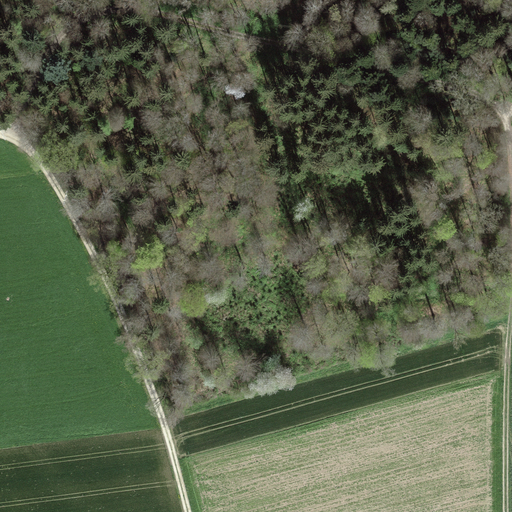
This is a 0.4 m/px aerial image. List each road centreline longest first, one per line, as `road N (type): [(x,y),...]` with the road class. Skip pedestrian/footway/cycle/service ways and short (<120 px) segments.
road 1 (track): [(505,113),(122,8),(85,16),(55,39),(8,139)]
road 2 (track): [(505,113),(506,511)]
road 3 (track): [(160,415),(42,162),(0,133)]
